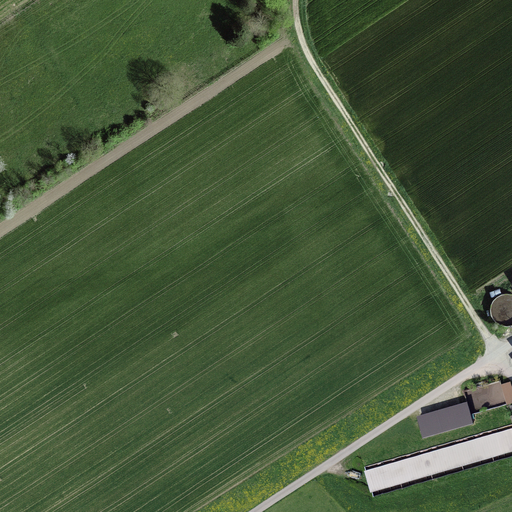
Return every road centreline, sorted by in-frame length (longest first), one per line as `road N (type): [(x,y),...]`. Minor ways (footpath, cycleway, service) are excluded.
road 1 (track): [(295,0),(297,28),(320,76),(493,354),(511,371)]
road 2 (residential): [(511,342),(253,511)]
